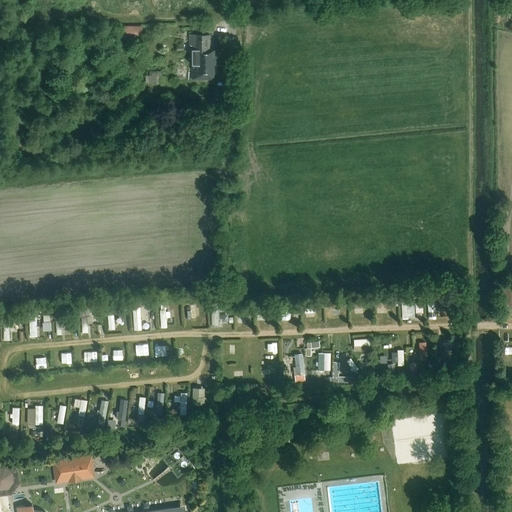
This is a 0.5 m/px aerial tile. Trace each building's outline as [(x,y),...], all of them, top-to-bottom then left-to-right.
[(121,38),(142,38),(142,26),(121,26),(121,38)] [(189,46),(192,46),(192,79),(218,79),(218,49),(209,49),(209,35),(189,35),(189,46)] [(162,83),(161,75),(148,76),(149,84),(162,83)] [(511,284),(502,285),(502,305),(511,305),(511,284)] [(428,299),(428,314),(436,314),(436,307),(441,307),(441,298),(428,299)] [(414,301),(400,302),(401,317),(414,317),(414,301)] [(370,337),(354,338),(354,345),(371,345),(370,337)] [(418,341),(419,359),(428,359),(427,340),(418,341)] [(441,360),(450,360),(450,345),(441,346),(441,360)] [(404,348),(397,349),(397,365),(405,364),(404,348)] [(332,370),(332,352),(318,351),(318,370),(332,370)] [(302,352),(294,353),(295,380),(304,380),(302,352)] [(203,387),(191,387),(191,405),(202,405),(203,387)] [(155,410),(163,411),(166,392),(158,391),(155,410)] [(181,391),(181,409),(189,409),(189,391),(181,391)] [(138,412),(144,413),(146,396),(139,395),(138,412)] [(80,398),(77,414),(86,416),(89,400),(80,398)] [(103,399),(101,412),(108,414),(110,400),(103,399)] [(28,423),(43,423),(43,404),(34,404),(34,407),(28,407),(28,423)] [(12,406),(13,422),(21,422),(20,406),(12,406)] [(91,455),(52,461),(56,483),(95,477),(91,455)] [(2,511),(0,497),(0,495),(10,494),(18,483),(16,469),(15,470),(14,464),(12,465),(9,469),(4,465),(0,465),(0,511),(2,511)]
